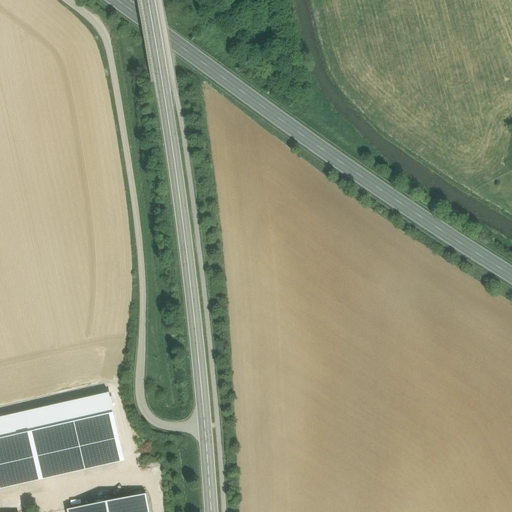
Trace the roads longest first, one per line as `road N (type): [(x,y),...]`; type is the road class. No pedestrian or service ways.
road 1 (track): [(64,0),(95,23),(112,66),(137,231),(141,400),(148,419),(164,426),(205,427)]
road 2 (primary): [(119,0),(511,272)]
road 3 (tertiary): [(211,511),(165,99)]
